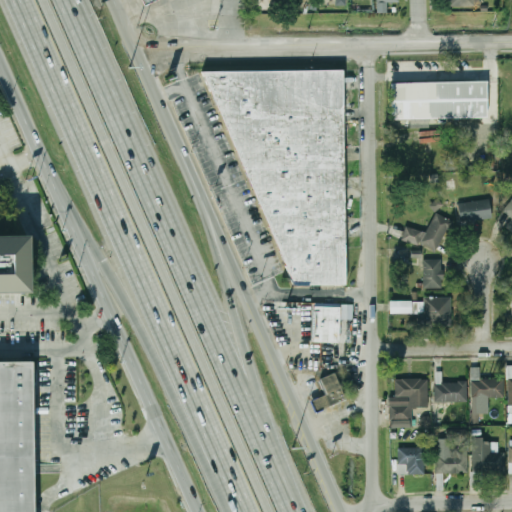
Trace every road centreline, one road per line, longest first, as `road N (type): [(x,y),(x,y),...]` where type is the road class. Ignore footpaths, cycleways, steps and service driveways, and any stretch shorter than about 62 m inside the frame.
road 1 (motorway): [(20,0),(246,511)]
road 2 (motorway): [(272,511),(47,0)]
road 3 (primary): [(0,55),(202,511)]
road 4 (motorway): [(273,443),(71,0)]
road 5 (residential): [(378,505),(368,44)]
road 6 (tertiary): [(139,49),(511,40)]
road 7 (primary): [(346,511),(204,193)]
road 8 (motorway): [(58,180),(227,469)]
road 9 (motorway): [(273,443),(204,193)]
road 10 (primary): [(204,193),(117,0)]
road 11 (residential): [(511,348),(375,351)]
road 12 (residential): [(511,503),(378,505)]
